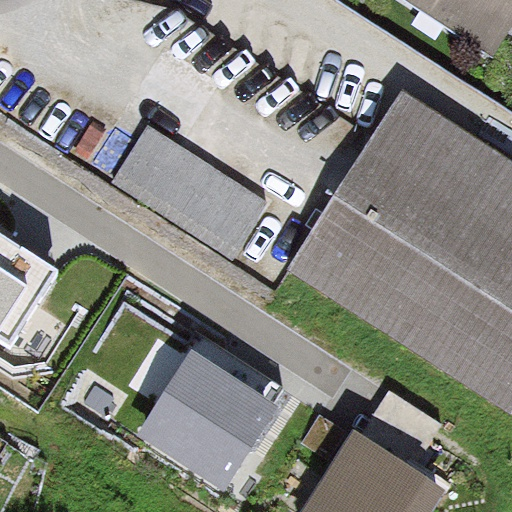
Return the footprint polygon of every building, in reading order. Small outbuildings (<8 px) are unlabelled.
[(511,0),(404,0),(492,56),(511,25),(511,0)] [(320,224),(287,276),(507,415),(511,407),(511,164),(402,95),(320,224)] [(153,129),(115,186),(231,263),(269,206),(153,129)] [(0,340),(17,351),(63,276),(0,237),(0,340)] [(193,356),(139,442),(224,496),(247,459),(278,409),(193,356)] [(316,498),(307,511),(433,511),(446,492),(415,473),(443,426),(388,393),(360,439),(354,435),(316,498)] [(0,462),(11,446),(0,438),(0,462)]
